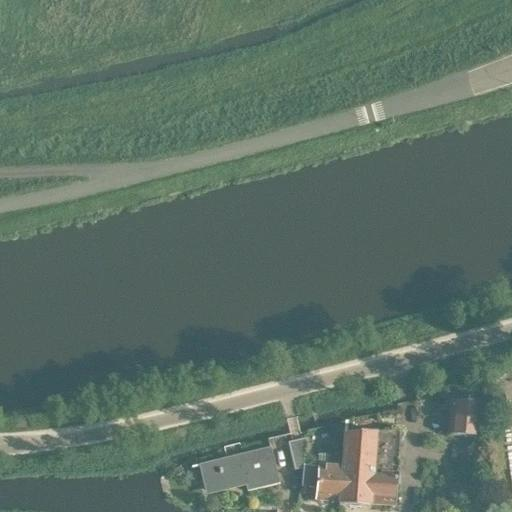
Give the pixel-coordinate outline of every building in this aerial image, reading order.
[(463,400),(453,401),(449,403),(446,434),(473,436),(476,401),(463,400)] [(342,443),(344,427),(331,426),(330,442),(342,443)] [(370,508),(371,504),(395,506),(397,472),(400,431),(376,432),(344,433),(342,457),(333,456),(333,467),(317,466),(315,500),(339,501),(338,505),(370,508)] [(304,463),(307,438),(289,442),(295,469),(303,468),(304,467),(304,463)] [(248,491),(280,483),(271,447),(203,463),(209,489),(246,481),(248,491)] [(314,464),(304,463),(304,467),(303,468),(301,485),(312,487),(314,464)]
